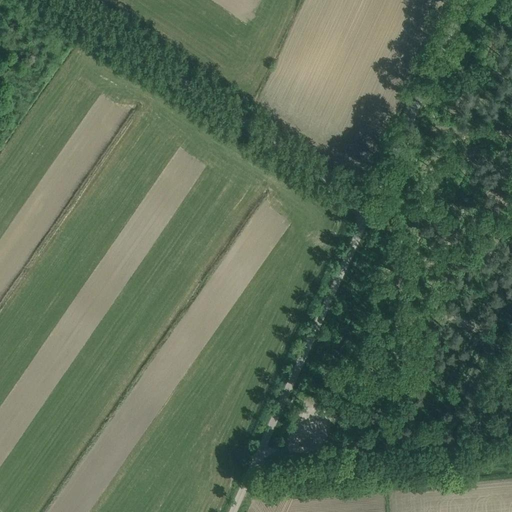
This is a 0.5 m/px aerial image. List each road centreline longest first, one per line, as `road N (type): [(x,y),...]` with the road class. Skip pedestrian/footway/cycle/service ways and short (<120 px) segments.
road 1 (unclassified): [(233,511),(467,0)]
road 2 (track): [(368,207),(57,0)]
road 3 (track): [(511,453),(251,474)]
